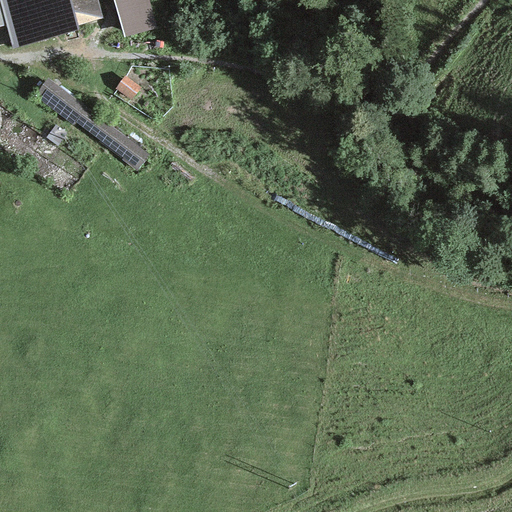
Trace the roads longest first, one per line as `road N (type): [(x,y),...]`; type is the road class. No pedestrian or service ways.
road 1 (track): [(34,57),(213,181),(332,248),(424,287),(511,308)]
road 2 (track): [(376,113),(200,60),(56,51),(34,57)]
road 3 (track): [(511,470),(491,486),(363,511)]
road 4 (track): [(483,0),(398,103)]
